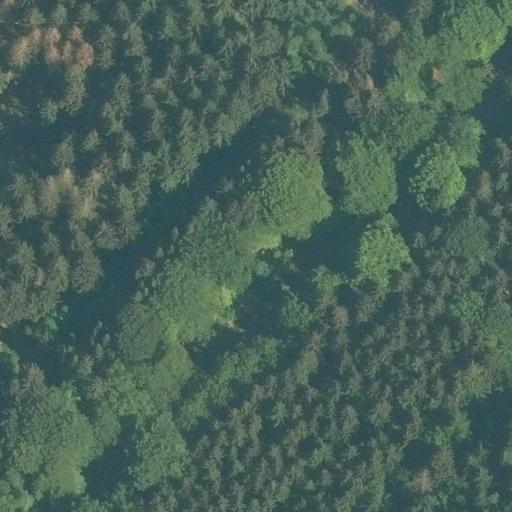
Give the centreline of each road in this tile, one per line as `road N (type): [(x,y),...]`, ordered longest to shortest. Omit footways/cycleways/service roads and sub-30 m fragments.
road 1 (tertiary): [(75,511),(511,84)]
road 2 (track): [(0,384),(399,0)]
